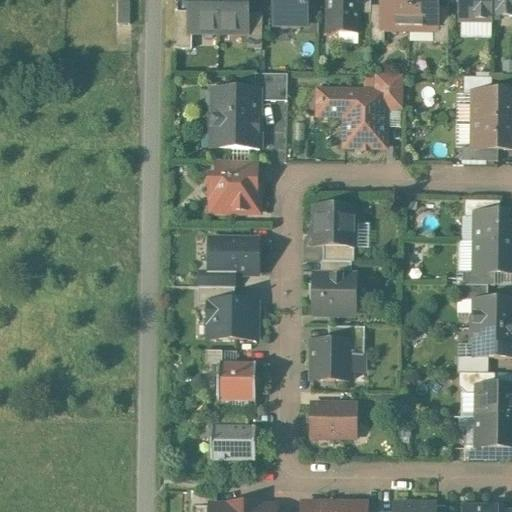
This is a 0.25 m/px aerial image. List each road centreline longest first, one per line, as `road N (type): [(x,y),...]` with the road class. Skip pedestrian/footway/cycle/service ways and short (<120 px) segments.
road 1 (residential): [(511,478),(287,484),(288,180)]
road 2 (residential): [(143,511),(153,0)]
road 3 (residential): [(288,180),(511,180)]
